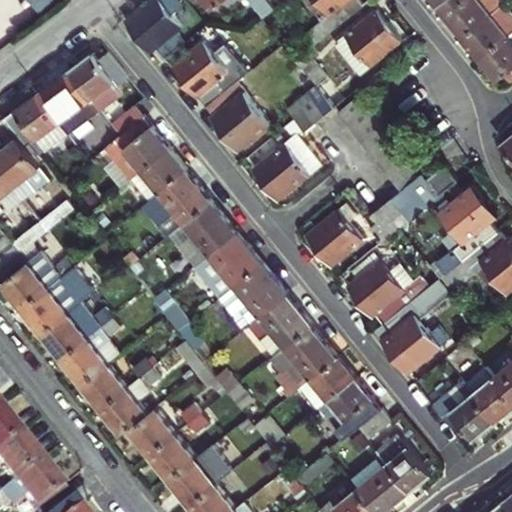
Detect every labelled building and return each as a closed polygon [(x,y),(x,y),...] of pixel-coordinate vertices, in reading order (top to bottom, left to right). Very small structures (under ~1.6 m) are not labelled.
[(17,0),(0,0),(0,21),(9,14),(20,3),(17,0)] [(28,0),(45,17),(67,0),(28,0)] [(155,53),(160,49),(167,58),(193,37),(185,28),(191,23),(182,11),(193,1),(192,0),(156,0),(130,22),(143,37),(155,53)] [(228,0),(238,0),(239,1),(239,0),(252,0),(268,19),(281,10),(276,3),(273,0),(202,0),(212,13),(228,0)] [(312,35),(319,44),(365,6),(360,0),(310,0),(328,22),(312,35)] [(468,36),(495,14),(483,0),(446,0),(442,4),(455,20),(468,36)] [(483,0),(495,14),(509,3),(506,0),(483,0)] [(468,36),(467,37),(476,48),(485,58),(511,36),(511,7),(509,3),(495,14),(468,36)] [(392,25),(379,10),(339,43),(365,75),(405,41),(392,25)] [(511,36),(485,58),(494,70),(501,78),(508,73),(511,78),(511,36)] [(201,96),(208,105),(241,79),(252,71),(229,43),(216,53),(207,41),(175,67),(189,85),(199,97),(201,96)] [(316,59),(325,52),(319,44),(300,60),(321,86),(331,77),(316,59)] [(83,62),(72,71),(72,72),(102,112),(124,96),(118,88),(129,80),(108,54),(100,60),(95,54),(83,62)] [(71,136),(102,112),(72,72),(56,85),(41,96),(71,136)] [(241,79),(208,105),(218,116),(216,118),(224,128),(241,148),(275,120),(241,79)] [(338,107),(321,86),(311,94),(328,115),(338,107)] [(328,115),(311,94),(301,102),(318,123),(328,115)] [(349,121),(370,104),(362,94),(341,111),(349,121)] [(40,159),(71,136),(41,96),(25,107),(8,119),(30,146),(40,159)] [(115,124),(124,135),(146,117),(154,110),(145,100),(115,124)] [(292,109),(299,119),(289,126),(297,135),(257,167),(268,180),(282,197),(324,163),(299,132),(305,127),(308,131),(318,123),(301,102),(292,109)] [(378,114),(370,104),(349,121),(357,131),(378,114)] [(378,114),(357,131),(365,141),(387,124),(378,114)] [(131,182),(172,149),(161,135),(146,117),(124,135),(121,137),(106,149),(114,160),(131,182)] [(8,119),(4,122),(19,140),(26,150),(27,150),(30,146),(8,119)] [(387,124),(365,141),(372,150),(394,133),(387,124)] [(401,142),(394,133),(372,150),(379,160),(401,142)] [(0,172),(14,191),(27,181),(37,194),(52,182),(39,165),(27,150),(26,150),(19,140),(4,152),(0,155),(0,172)] [(410,152),(401,142),(379,160),(387,170),(410,152)] [(39,165),(43,162),(40,159),(30,146),(27,150),(39,165)] [(131,182),(148,203),(188,172),(189,170),(180,159),(172,149),(131,182)] [(418,162),(410,152),(387,170),(396,180),(418,162)] [(121,189),(131,182),(114,160),(105,167),(121,189)] [(450,161),(429,176),(443,192),(463,177),(450,161)] [(426,171),(418,162),(396,180),(403,189),(426,171)] [(403,189),(396,194),(413,216),(443,192),(429,176),(426,171),(403,189)] [(0,202),(14,191),(0,172),(0,202)] [(186,223),(212,202),(199,185),(188,172),(148,203),(143,207),(167,238),(171,234),(186,223)] [(438,262),(446,272),(501,228),(493,218),(499,214),(488,200),(473,182),(442,207),(467,239),(438,262)] [(413,216),(396,194),(386,202),(403,224),(413,216)] [(375,232),(373,229),(349,200),(341,207),(366,239),(375,232)] [(48,233),(75,210),(69,202),(41,224),(48,233)] [(225,217),(212,202),(186,223),(199,240),(185,251),(197,267),(238,233),(225,217)] [(375,211),(383,221),(373,229),(375,232),(382,241),(403,224),(386,202),(375,211)] [(335,263),(366,239),(341,207),(310,232),(322,247),(335,263)] [(185,251),(199,240),(186,223),(171,234),(185,251)] [(15,246),(21,254),(48,233),(41,224),(15,246)] [(511,234),(504,225),(501,228),(446,272),(442,275),(450,285),(451,287),(473,270),(476,273),(485,266),(496,280),(506,292),(511,286),(511,234)] [(0,271),(20,255),(21,254),(15,246),(0,227),(0,271)] [(250,248),(238,233),(197,267),(222,298),(264,264),(250,248)] [(383,255),(378,249),(356,266),(361,273),(383,255)] [(20,255),(0,271),(0,279),(10,293),(24,310),(75,268),(66,257),(55,266),(42,250),(26,263),(20,255)] [(137,262),(131,254),(122,261),(128,269),(137,262)] [(378,309),(387,319),(408,303),(432,283),(424,272),(417,277),(403,259),(393,267),(383,255),(361,273),(351,281),(365,298),(376,311),(378,309)] [(236,315),(241,310),(253,325),(289,295),(276,279),(264,264),(222,298),(236,315)] [(476,273),(488,287),(496,280),(485,266),(476,273)] [(34,323),(44,334),(82,303),(96,292),(75,268),(24,310),(34,323)] [(427,304),(450,285),(442,275),(432,283),(408,303),(387,319),(377,327),(395,349),(411,368),(451,336),(440,322),(432,329),(418,312),(427,304)] [(179,333),(191,323),(166,292),(154,302),(179,333)] [(287,349),(314,326),(302,311),(289,295),(253,325),(251,327),(262,340),(273,331),(287,349)] [(95,319),(82,303),(44,334),(54,348),(64,360),(102,328),(95,319)] [(418,312),(432,329),(440,322),(427,304),(418,312)] [(108,309),(95,319),(102,328),(115,318),(108,309)] [(115,318),(102,328),(64,360),(75,373),(83,384),(109,362),(99,349),(111,340),(109,337),(122,327),(115,318)] [(191,323),(179,333),(187,342),(194,352),(206,342),(191,323)] [(302,389),(340,357),(328,343),(314,326),(287,349),(276,358),(271,362),(281,374),(277,377),(286,389),(285,390),(291,398),(302,389)] [(287,349),(273,331),(262,340),(276,358),(287,349)] [(474,346),(468,339),(459,345),(466,354),(474,346)] [(109,362),(121,353),(111,340),(99,349),(109,362)] [(187,342),(177,350),(198,376),(208,369),(194,352),(187,342)] [(342,356),(340,357),(302,389),(319,411),(327,405),(359,378),(351,368),(342,356)] [(511,360),(496,373),(511,392),(511,360)] [(144,361),(134,369),(141,379),(151,370),(144,361)] [(103,409),(129,388),(109,362),(83,384),(93,397),(103,409)] [(511,408),(511,392),(496,373),(488,363),(465,381),(497,420),(509,411),(511,408)] [(229,395),(217,380),(208,369),(198,376),(208,388),(211,385),(222,400),(229,395)] [(144,391),(158,379),(151,370),(141,379),(129,388),(103,409),(113,422),(124,435),(131,429),(150,414),(141,402),(148,396),(144,391)] [(241,387),(229,371),(217,380),(229,395),(230,396),(241,387)] [(360,426),(383,407),(370,391),(359,378),(327,405),(329,407),(325,410),(338,428),(342,424),(350,434),(360,426)] [(486,429),(497,420),(465,381),(463,379),(434,402),(459,433),(467,427),(475,438),(486,429)] [(253,402),(241,387),(230,396),(242,412),(253,402)] [(194,404),(181,414),(190,425),(203,415),(194,404)] [(371,440),(394,421),(383,407),(360,426),(371,440)] [(0,453),(23,435),(13,422),(2,408),(0,409),(0,453)] [(144,445),(152,455),(179,434),(158,408),(150,414),(131,429),(144,445)] [(199,436),(212,426),(203,415),(190,425),(199,436)] [(273,449),(287,437),(270,416),(255,427),(273,449)] [(435,474),(401,432),(379,450),(380,451),(412,490),(413,491),(425,482),(435,474)] [(172,480),(198,459),(179,434),(152,455),(162,467),(172,480)] [(33,448),(23,435),(0,453),(0,465),(15,485),(44,462),(33,448)] [(302,486),(336,459),(330,451),(296,478),(298,481),(302,486)] [(383,465),(358,486),(379,511),(385,511),(399,501),(412,490),(380,451),(375,454),(383,465)] [(192,504),(218,484),(229,475),(217,461),(207,469),(198,459),(172,480),(182,492),(192,504)] [(15,485),(3,495),(0,497),(0,510),(9,503),(13,508),(26,498),(36,511),(57,511),(74,499),(59,481),(44,462),(15,485)] [(298,481),(296,478),(288,468),(279,476),(289,488),(298,481)] [(354,480),(320,508),(323,511),(379,511),(358,486),(354,480)] [(233,511),(238,509),(218,484),(192,504),(197,511),(233,511)] [(490,509),(486,511),(511,511),(511,505),(505,497),(490,509)] [(84,511),(74,499),(57,511),(84,511)] [(255,511),(247,501),(238,509),(240,511),(255,511)]
